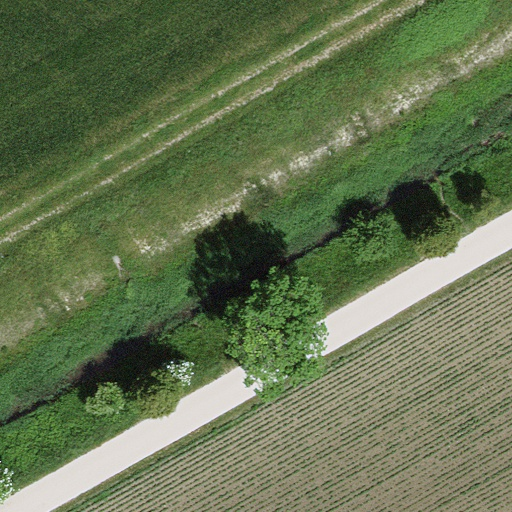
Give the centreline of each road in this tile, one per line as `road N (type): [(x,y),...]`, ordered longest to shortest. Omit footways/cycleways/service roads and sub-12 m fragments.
road 1 (track): [(15,511),(511,231)]
road 2 (track): [(373,0),(0,215)]
